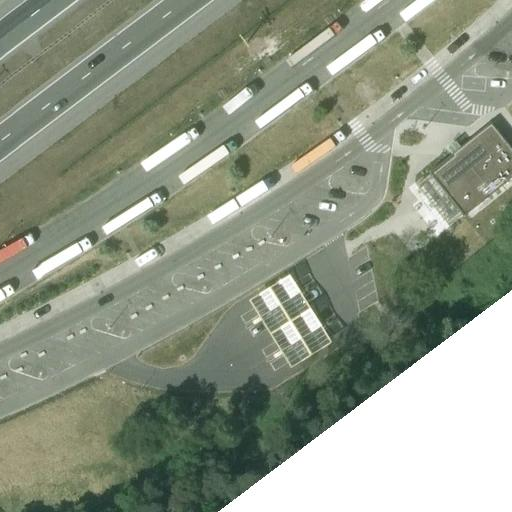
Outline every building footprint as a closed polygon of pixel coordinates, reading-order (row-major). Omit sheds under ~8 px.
[(239,123),(288,91),(280,79),(231,112),(239,123)] [(336,81),(284,110),(290,120),(341,92),(336,81)] [(466,220),(511,183),(511,149),(493,125),(430,175),(466,220)] [(256,134),(208,167),(216,179),(265,146),(256,134)] [(226,228),(274,205),(269,194),(220,218),(226,228)]
